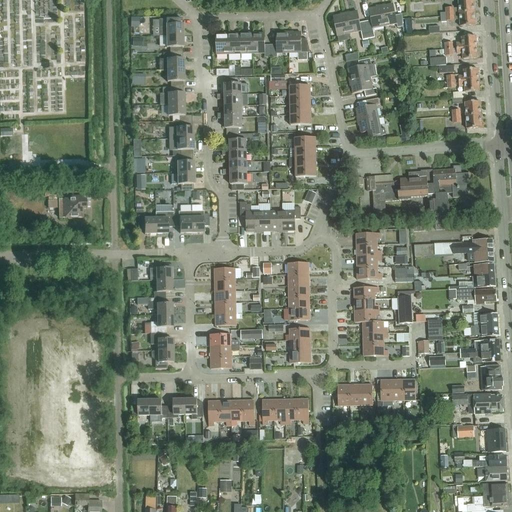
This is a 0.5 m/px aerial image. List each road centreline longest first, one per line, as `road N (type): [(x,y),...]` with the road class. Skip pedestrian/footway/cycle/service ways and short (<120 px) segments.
road 1 (residential): [(223,252),(223,199),(208,180),(197,18)]
road 2 (residential): [(0,257),(188,253)]
road 3 (residential): [(349,154),(498,146)]
road 4 (unclassified): [(502,211),(511,358)]
road 5 (unclassified): [(488,0),(498,146)]
road 6 (unclassified): [(511,146),(502,0)]
road 7 (residential): [(333,366),(337,251),(314,235)]
road 8 (residential): [(349,154),(320,14)]
road 9 (residential): [(317,376),(190,380)]
road 10 (residential): [(190,380),(188,253)]
road 11 (residential): [(320,14),(197,18)]
